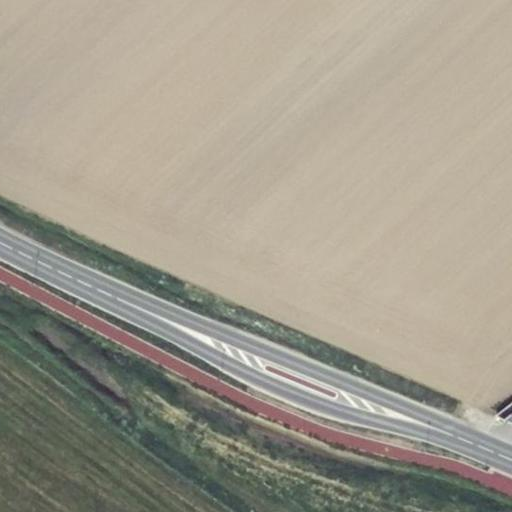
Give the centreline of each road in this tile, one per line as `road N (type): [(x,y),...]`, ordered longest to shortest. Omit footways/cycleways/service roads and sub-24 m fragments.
road 1 (secondary): [(158,317),(248,376),(327,409),(491,451)]
road 2 (secondary): [(491,451),(276,356),(158,317)]
road 3 (unknown): [(271,511),(125,392)]
road 4 (secondary): [(158,317),(0,243)]
